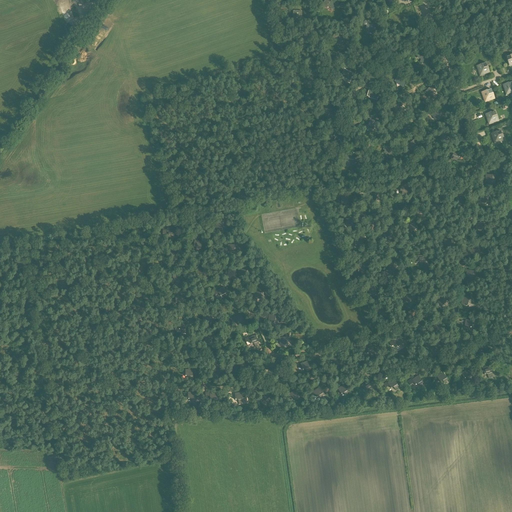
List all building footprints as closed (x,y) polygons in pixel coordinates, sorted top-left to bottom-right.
[(336,4),(331,1),(329,3),(328,5),(333,9),(336,5),(336,4)] [(374,32),(376,25),(367,23),(366,29),(368,30),(368,29),(372,30),(371,32),(374,32)] [(344,46),(346,39),(338,36),(336,42),(338,43),(339,43),(342,44),(341,45),(344,46)] [(310,49),(314,42),(306,38),(303,44),(305,45),(306,44),(309,46),(308,47),(310,49)] [(381,64),(383,57),(375,55),(373,61),(376,61),(379,62),(379,63),(381,64)] [(428,66),(430,59),(422,56),(420,62),(423,63),(423,62),(426,63),(426,65),(428,66)] [(483,72),(489,70),(486,61),(478,64),(480,70),(483,72)] [(350,81),(354,74),(346,70),(343,76),(345,77),(346,76),(349,78),(348,79),(350,81)] [(315,83),(317,76),(309,73),(307,79),(310,80),(310,79),(313,80),(313,82),(315,83)] [(402,86),(406,80),(398,76),(395,81),(397,82),(401,83),(400,85),(402,86)] [(430,97),(435,92),(433,90),(434,89),(431,86),(425,92),(430,97)] [(488,98),(494,96),(491,88),(483,91),(485,97),(488,98)] [(375,99),(378,92),(369,90),(367,96),(370,97),(370,96),(373,97),(373,98),(375,99)] [(334,109),(337,102),(329,99),(326,105),(329,106),(329,105),(332,107),(331,108),(334,109)] [(398,114),(403,110),(401,107),(402,106),(399,102),(393,108),(398,114)] [(435,119),(441,115),(439,113),(441,112),(439,108),(431,112),(435,119)] [(493,120),(498,118),(495,110),(487,113),(489,119),(493,120)] [(377,128),(378,121),(370,119),(369,125),(371,126),(371,125),(375,126),(374,128),(377,128)] [(405,133),(409,128),(407,126),(409,125),(406,121),(399,127),(405,133)] [(498,139),(504,137),(501,129),(493,132),(495,138),(498,139)] [(341,141),(345,134),(337,130),(334,136),(336,137),(337,136),(340,138),(339,140),(341,141)] [(442,140),(448,138),(447,135),(450,135),(449,130),(440,132),(442,140)] [(412,150),(417,146),(415,144),(417,142),(414,139),(407,145),(412,150)] [(392,155),(395,148),(387,146),(385,152),(387,153),(387,152),(391,153),(390,155),(392,155)] [(458,162),(460,156),(458,155),(458,153),(454,151),(451,159),(458,162)] [(352,164),(356,158),(349,154),(345,160),(348,161),(348,160),(351,162),(350,163),(352,164)] [(420,170),(426,169),(426,166),(428,166),(427,161),(419,162),(420,170)] [(406,195),(410,188),(404,184),(401,190),(403,191),(402,193),(406,195)] [(380,198),(381,194),(373,192),(370,199),(377,201),(378,198),(380,198)] [(350,205),(349,196),(342,197),(342,203),(345,203),(345,205),(350,205)] [(463,206),(464,197),(457,196),(456,203),(459,203),(459,205),(463,206)] [(440,209),(443,206),(436,200),(432,206),(437,210),(439,208),(440,209)] [(355,227),(354,218),(347,218),(347,225),(350,225),(350,227),(355,227)] [(416,232),(420,229),(415,222),(409,226),(412,231),(415,230),(416,232)] [(390,238),(394,236),(390,229),(384,232),(387,238),(389,236),(390,238)] [(364,247),(363,238),(355,239),(356,245),(359,245),(359,247),(364,247)] [(454,244),(455,239),(446,238),(445,245),(452,246),(452,243),(454,244)] [(201,249),(202,241),(194,240),(194,246),(196,247),(196,249),(201,249)] [(481,251),(482,247),(473,245),(472,253),(479,254),(479,251),(481,251)] [(398,270),(400,266),(392,263),(389,270),(395,272),(396,269),(398,270)] [(367,272),(366,264),(358,265),(358,271),(362,271),(362,273),(367,272)] [(204,272),(205,268),(197,266),(195,273),(202,275),(202,272),(204,272)] [(248,274),(249,270),(240,268),(239,276),(245,277),(246,274),(248,274)] [(477,275),(477,270),(469,268),(467,276),(474,277),(474,274),(477,275)] [(224,296),(228,294),(223,286),(217,290),(220,296),(223,294),(224,296)] [(379,295),(377,286),(368,288),(370,294),(373,294),(373,296),(379,295)] [(415,301),(419,298),(413,291),(407,296),(412,301),(414,299),(415,301)] [(447,305),(450,301),(443,296),(439,302),(444,306),(446,303),(447,305)] [(472,303),(473,298),(464,296),(463,303),(469,305),(470,302),(472,303)] [(389,315),(386,307),(379,310),(381,315),(382,316),(384,315),(385,317),(389,315)] [(212,319),(213,314),(204,312),(202,320),(209,321),(209,318),(212,319)] [(242,324),(246,321),(242,314),(235,318),(239,323),(241,322),(242,324)] [(278,319),(278,315),(270,314),(269,321),(275,322),(276,319),(278,319)] [(475,325),(476,320),(467,319),(466,326),(473,327),(473,324),(475,325)] [(441,331),(445,328),(439,321),(433,327),(438,331),(440,329),(441,331)] [(214,342),(215,337),(205,335),(204,343),(211,344),(212,341),(214,342)] [(260,343),(256,335),(249,338),(252,344),(255,343),(255,345),(260,343)] [(402,347),(406,345),(401,337),(395,341),(398,347),(401,345),(402,347)] [(443,354),(445,346),(438,343),(436,350),(439,351),(438,353),(443,354)] [(477,351),(483,350),(483,347),(485,347),(485,343),(476,344),(477,351)] [(376,352),(373,344),(366,347),(369,353),(371,352),(372,354),(376,352)] [(190,354),(190,345),(182,346),(183,352),(186,352),(186,354),(190,354)] [(343,364),(340,356),(333,359),(335,365),(338,364),(339,366),(343,364)] [(312,369),(309,361),(302,364),(304,370),(307,369),(308,371),(312,369)] [(249,372),(247,363),(240,365),(241,371),(244,371),(245,373),(249,372)] [(280,371),(277,363),(270,365),(273,372),(275,371),(276,373),(280,371)] [(221,372),(218,364),(211,366),(214,372),(216,371),(217,373),(221,372)] [(494,374),(492,365),(484,368),(486,374),(489,373),(490,375),(494,374)] [(470,378),(474,376),(469,368),(463,373),(467,378),(469,376),(470,378)] [(446,382),(450,379),(445,372),(439,376),(442,381),(445,380),(446,382)] [(421,385),(425,382),(420,375),(414,379),(418,385),(420,383),(421,385)] [(396,388),(400,385),(395,378),(389,382),(393,388),(395,386),(396,388)] [(372,391),(375,389),(370,381),(364,386),(368,391),(370,389),(372,391)] [(347,394),(350,391),(345,384),(339,389),(343,394),(345,392),(347,394)] [(322,397),(326,395),(321,387),(314,392),(318,397),(320,395),(322,397)] [(297,400),(301,398),(296,390),(290,395),(293,400),(296,398),(297,400)] [(196,401),(195,392),(188,393),(188,399),(191,399),(191,401),(196,401)] [(218,401),(217,392),(210,393),(210,400),(213,399),(214,402),(218,401)] [(269,402),(272,399),(267,392),(261,397),(265,402),(267,400),(269,402)] [(243,401),(242,393),(235,394),(235,400),(238,400),(239,402),(243,401)]
